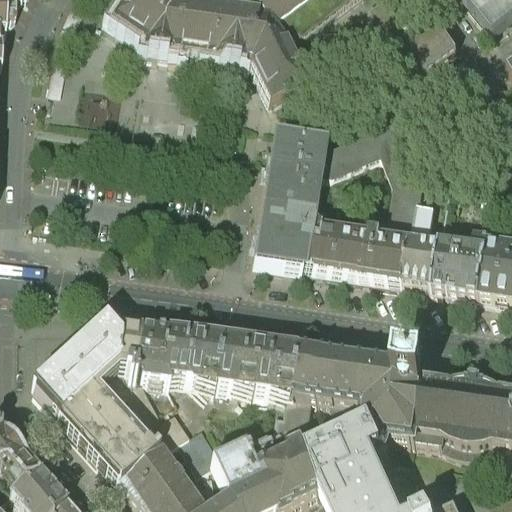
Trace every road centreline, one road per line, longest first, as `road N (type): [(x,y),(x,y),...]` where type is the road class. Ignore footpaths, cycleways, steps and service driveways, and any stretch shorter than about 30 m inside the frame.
road 1 (tertiary): [(4,281),(511,355)]
road 2 (residential): [(4,281),(16,101),(27,53),(59,0)]
road 3 (residential): [(95,511),(0,401)]
